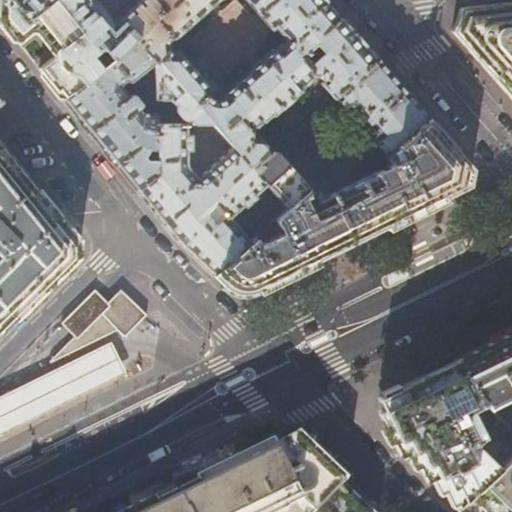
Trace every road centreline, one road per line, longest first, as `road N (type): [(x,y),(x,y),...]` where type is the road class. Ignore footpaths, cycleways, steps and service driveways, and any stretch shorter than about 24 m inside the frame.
road 1 (secondary): [(0,498),(260,371)]
road 2 (secondary): [(260,371),(511,250)]
road 3 (residential): [(375,0),(511,156)]
road 4 (residential): [(260,371),(412,511)]
road 5 (residential): [(0,61),(123,226)]
road 6 (residential): [(123,226),(260,371)]
road 7 (residential): [(0,360),(123,226)]
